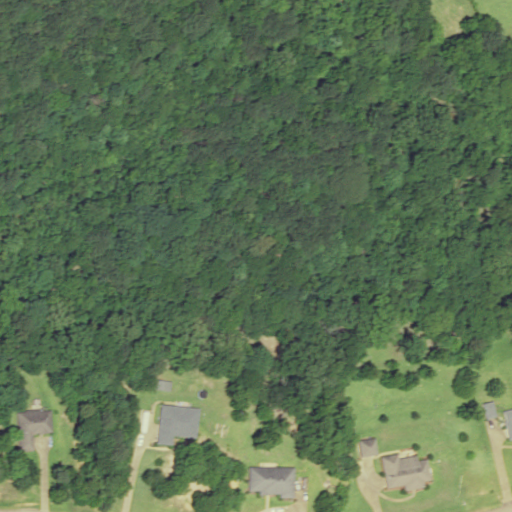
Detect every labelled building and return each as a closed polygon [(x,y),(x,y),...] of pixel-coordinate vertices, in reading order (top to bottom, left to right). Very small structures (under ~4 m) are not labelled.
[(169,436),(193,438),(195,408),(156,405),(153,443),(168,444),(169,436)] [(511,409),(499,412),(505,440),(511,438),(511,409)] [(29,434),(47,433),(46,410),(12,411),(14,451),(29,450),(29,434)] [(372,454),(370,439),(355,441),(356,456),(372,454)] [(422,459),(412,460),(411,453),(378,458),(382,488),(400,485),(400,488),(425,485),(422,459)] [(289,468),(245,468),(245,495),(288,496),(289,468)]
